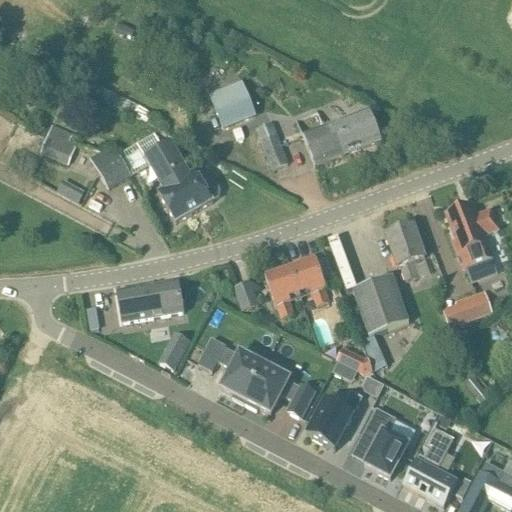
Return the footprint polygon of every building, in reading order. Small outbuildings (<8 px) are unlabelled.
[(69,0),(83,7),(87,0),(112,13),(119,0),(69,0)] [(13,34),(10,47),(40,54),(43,41),(13,34)] [(256,120),(241,83),(209,96),(224,133),(256,120)] [(55,84),(48,97),(62,105),(69,91),(55,84)] [(383,143),(372,114),(327,131),(320,115),(300,123),(318,169),(383,143)] [(288,167),(273,126),(256,133),(272,173),(288,167)] [(80,140),(53,128),(40,156),(68,168),(80,140)] [(167,194),(195,178),(175,145),(163,152),(154,137),(118,158),(113,148),(91,161),(108,193),(152,168),(167,194)] [(195,179),(195,178),(167,194),(167,195),(162,198),(178,226),(217,204),(215,201),(220,199),(221,194),(217,187),(212,186),(207,188),(201,176),(195,179)] [(491,212),(476,218),(472,207),(446,216),(456,242),(453,243),(464,273),(492,262),(484,240),(499,234),(491,212)] [(388,216),(391,232),(415,227),(412,210),(388,216)] [(426,261),(414,228),(387,238),(399,270),(402,269),(407,284),(419,280),(414,265),(426,261)] [(292,271),(302,300),(314,296),(318,309),(330,305),(326,292),(328,292),(318,262),(292,271)] [(290,304),(302,300),(292,271),(267,279),(277,309),(279,308),(283,321),(295,317),(290,304)] [(409,327),(393,280),(354,293),(370,341),(409,327)] [(183,317),(177,284),(116,295),(122,328),(183,317)] [(258,309),(251,285),(233,290),(241,315),(258,309)] [(492,317),(484,294),(455,304),(456,308),(443,312),(449,331),(492,317)] [(89,311),(92,331),(103,330),(99,309),(89,311)] [(244,409),(265,370),(240,357),(239,358),(225,351),(226,349),(212,342),(198,369),(212,376),(218,365),(232,373),(221,392),(234,399),(232,402),(244,409)] [(181,360),(167,352),(159,367),(174,374),(181,360)] [(364,363),(342,352),(337,363),(365,378),(372,375),(368,362),(364,363)] [(289,383),(265,370),(244,409),(257,415),(258,411),(271,418),(281,399),(293,405),(288,415),(301,422),(315,396),(301,389),(300,391),(288,384),(289,383)] [(489,400),(473,381),(465,388),(481,407),(489,400)] [(342,412),(325,403),(307,439),(335,454),(363,401),(351,395),(342,412)] [(376,412),(363,437),(378,445),(366,467),(365,469),(390,483),(408,449),(388,438),(396,423),(376,412)] [(436,428),(423,452),(428,454),(424,461),(419,459),(403,490),(444,511),(457,485),(437,475),(454,443),(435,433),(438,428),(436,428)] [(511,479),(486,465),(461,511),(483,511),(489,503),(506,511),(511,511),(511,510),(511,479)] [(465,481),(456,498),(462,501),(471,485),(465,481)]
